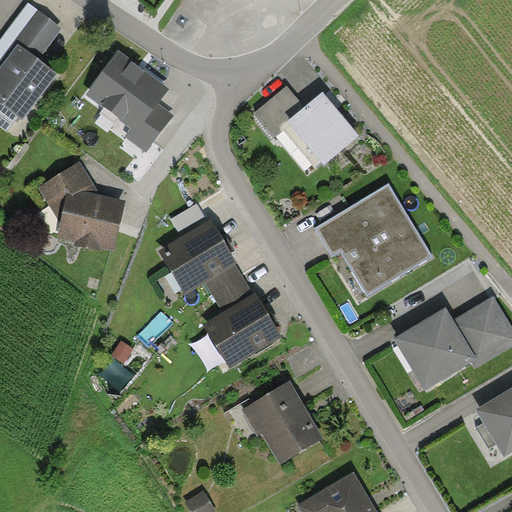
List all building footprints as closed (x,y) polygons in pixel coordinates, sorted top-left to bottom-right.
[(19,45),(0,71),(0,99),(27,119),(59,74),(19,45)] [(119,55),(86,101),(153,149),(173,121),(160,112),(173,94),(119,55)] [(288,90),(255,117),(276,143),(289,132),(325,176),(361,145),(324,100),(307,114),(288,90)] [(116,259),(124,202),(98,199),(82,170),(45,190),(62,221),(58,251),(116,259)] [(391,187),(319,229),(362,303),(434,261),(391,187)] [(255,296),(215,222),(169,247),(194,292),(210,284),(226,312),(255,296)] [(445,315),(399,342),(426,388),(486,353),(489,359),(511,345),(511,331),(494,301),(451,326),(445,315)] [(259,302),(209,330),(234,373),(284,345),(259,302)] [(288,388),(251,410),(282,462),(319,440),(288,388)] [(511,394),(481,413),(506,454),(511,450),(511,394)] [(372,511),(353,478),(302,507),(305,511),(372,511)]
